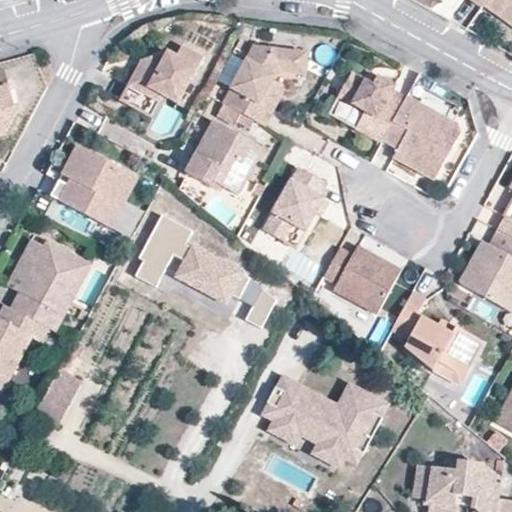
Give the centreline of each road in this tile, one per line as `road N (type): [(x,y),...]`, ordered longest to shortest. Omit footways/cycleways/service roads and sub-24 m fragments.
road 1 (residential): [(511,123),(444,237),(376,198)]
road 2 (residential): [(77,12),(66,76),(0,200)]
road 3 (residential): [(347,0),(511,86)]
